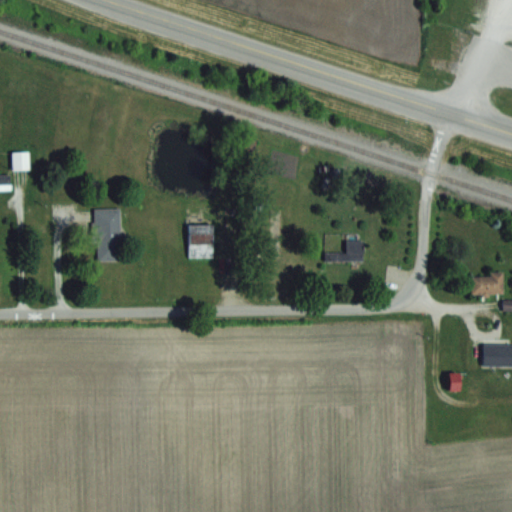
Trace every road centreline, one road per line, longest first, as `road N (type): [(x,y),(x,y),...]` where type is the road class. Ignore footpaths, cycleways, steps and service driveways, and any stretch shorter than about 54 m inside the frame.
road 1 (residential): [(0,313),(371,307),(411,289)]
road 2 (secondary): [(451,112),(110,0)]
road 3 (residential): [(411,289),(451,112)]
